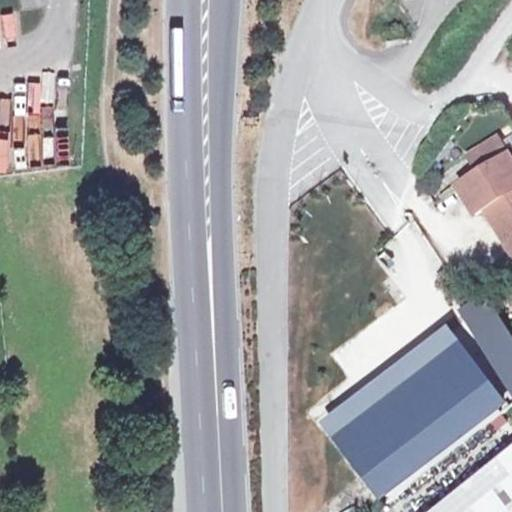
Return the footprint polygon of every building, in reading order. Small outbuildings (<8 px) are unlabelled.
[(17,13),(0,15),(0,44),(21,42),(17,13)] [(511,179),(500,161),(489,142),(462,159),(472,177),(451,190),(466,215),(478,208),(511,263),(511,262),(511,179)] [(511,154),(500,161),(511,179),(511,154)] [(511,350),(480,302),(459,315),(511,397),(511,350)] [(387,504),(418,479),(367,415),(447,352),(440,345),(330,432),(387,504)] [(367,415),(418,479),(497,416),(447,352),(367,415)] [(511,511),(511,452),(439,511),(511,511)]
